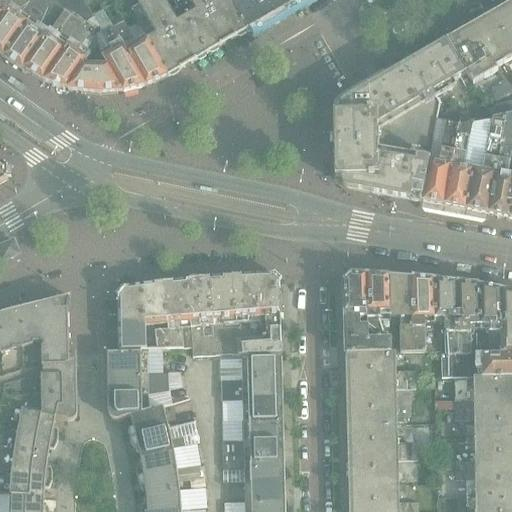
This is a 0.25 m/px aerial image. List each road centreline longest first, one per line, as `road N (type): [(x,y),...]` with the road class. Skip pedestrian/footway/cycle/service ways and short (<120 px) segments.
road 1 (residential): [(319,511),(315,219)]
road 2 (residential): [(66,177),(102,194),(280,230),(315,219)]
road 3 (residential): [(315,219),(289,201),(85,157)]
road 4 (residential): [(350,0),(338,6),(331,28),(351,62),(366,64),(477,0)]
road 5 (residential): [(315,219),(511,257)]
